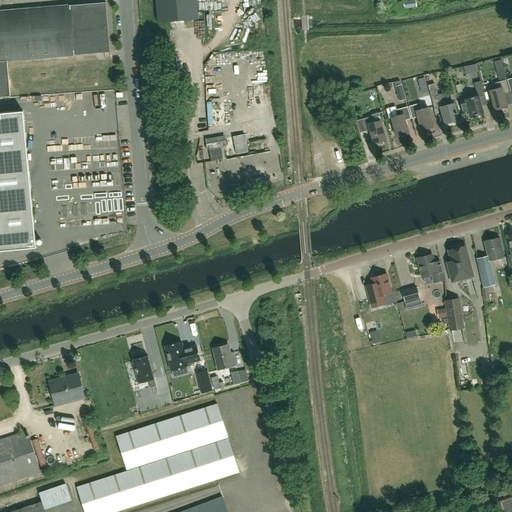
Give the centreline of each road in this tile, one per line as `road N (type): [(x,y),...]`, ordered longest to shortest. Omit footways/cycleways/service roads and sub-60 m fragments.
road 1 (tertiary): [(153,253),(300,193),(511,132)]
road 2 (residential): [(237,296),(511,213)]
road 3 (residential): [(153,253),(141,202),(125,0)]
road 4 (unclassified): [(0,364),(237,296)]
road 5 (residential): [(295,511),(237,296)]
road 6 (tertiary): [(0,299),(153,253)]
